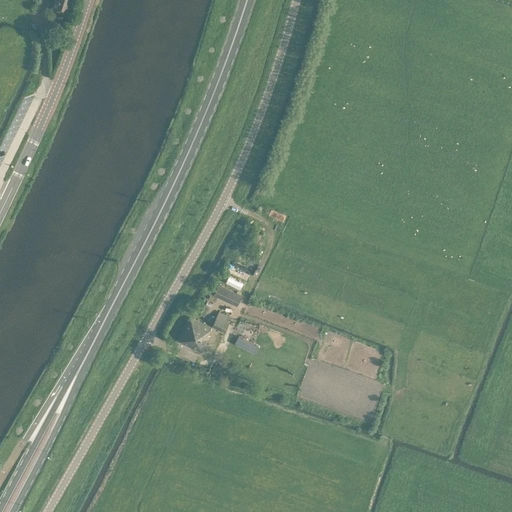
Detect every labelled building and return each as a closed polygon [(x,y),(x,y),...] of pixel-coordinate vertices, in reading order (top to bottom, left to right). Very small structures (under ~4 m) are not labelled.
[(54,0),(53,6),(69,11),(72,0),(54,0)] [(239,283),(222,275),(220,281),(236,288),(239,283)] [(215,291),(237,302),(241,294),(218,284),(215,291)] [(211,325),(223,332),(230,316),(218,311),(211,325)] [(209,333),(211,327),(211,326),(211,325),(190,316),(179,341),(201,351),(209,333)] [(259,345),(239,335),(235,342),(255,352),(259,345)]
